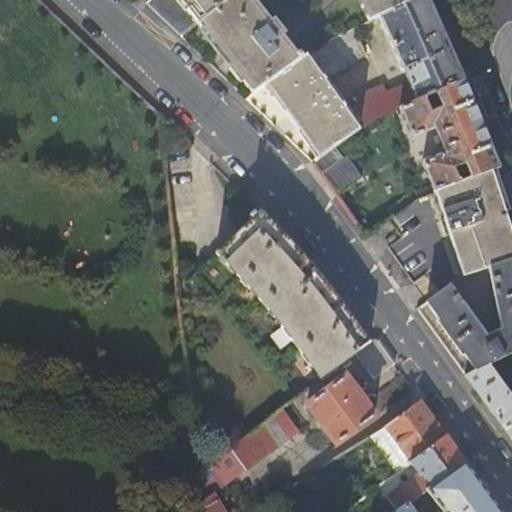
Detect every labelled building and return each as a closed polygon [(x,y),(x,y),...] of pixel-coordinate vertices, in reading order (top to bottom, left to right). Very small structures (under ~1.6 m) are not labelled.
[(151,0),(147,5),(182,38),(199,24),(229,0),(151,0)] [(273,23),(254,0),(229,0),(199,24),(209,37),(246,82),(255,94),(262,89),(266,87),(302,60),(301,59),(303,56),(300,52),(297,54),(285,38),(287,35),(276,21),(273,23)] [(463,83),(426,0),(421,0),(380,19),(409,85),(386,94),(383,88),(380,86),(355,97),(359,106),(354,108),(365,126),(372,121),(400,109),(463,83)] [(357,0),(369,24),(380,19),(421,0),(357,0)] [(320,48),(302,60),(266,87),(275,100),(272,102),(281,115),(285,112),(299,131),(295,134),(306,148),(310,145),(320,158),(333,148),(359,130),(324,81),(337,72),(369,59),(356,30),(324,45),(320,48)] [(246,82),(209,37),(205,39),(242,85),(246,82)] [(498,169),(463,83),(400,109),(412,140),(435,130),(444,154),(422,163),(431,186),(414,193),(416,199),(435,192),(488,172),(498,169)] [(275,100),(266,87),(262,89),(272,102),(275,100)] [(316,161),(320,158),(310,145),(306,148),(316,161)] [(316,161),(312,163),(312,164),(336,198),(361,180),(346,158),(342,160),(333,148),(320,158),(316,161)] [(505,223),(488,172),(435,192),(444,219),(441,220),(446,235),(449,234),(463,277),(511,261),(511,260),(500,226),(505,223)] [(292,341),(322,381),(356,356),(371,346),(317,270),(261,211),(257,215),(253,212),(247,219),(250,222),(216,254),(281,326),(269,336),(280,350),(292,341)] [(511,353),(511,261),(463,277),(460,278),(458,280),(427,303),(441,322),(466,357),(476,372),(488,366),(511,353)] [(466,357),(441,322),(437,325),(462,360),(466,357)] [(395,366),(377,341),(371,346),(356,356),(374,381),(395,366)] [(476,372),(465,378),(511,443),(511,399),(488,366),(476,372)] [(374,419),(344,378),(306,406),(336,446),(374,419)] [(446,438),(421,403),(385,430),(410,465),(446,438)] [(196,474),(200,511),(235,511),(232,511),(222,511),(213,496),(298,434),(281,411),(196,474)] [(194,452),(191,423),(176,421),(177,418),(173,416),(168,452),(172,454),(172,449),(194,452)] [(410,465),(385,430),(371,439),(397,475),(410,465)] [(456,452),(446,438),(410,465),(418,475),(385,499),(394,511),(398,511),(407,506),(427,491),(465,464),(456,452)] [(499,511),(490,499),(465,464),(427,491),(441,511),(411,511),(407,506),(398,511),(499,511)] [(196,482),(176,484),(179,509),(199,507),(196,482)]
